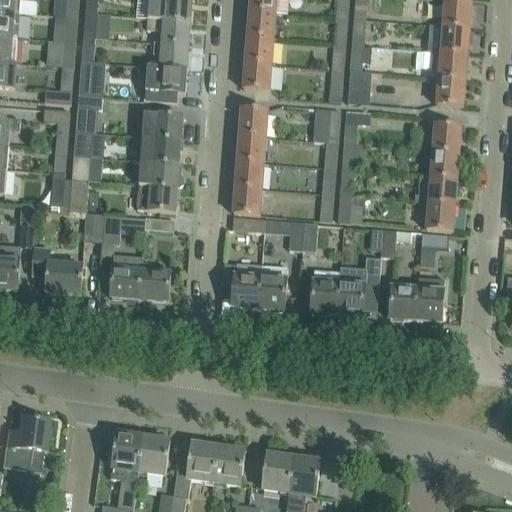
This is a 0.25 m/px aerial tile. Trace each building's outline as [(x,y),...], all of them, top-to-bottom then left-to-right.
[(31,0),(33,0),(0,0),(0,15),(19,17),(20,0),(31,0)] [(97,18),(98,1),(87,0),(86,0),(85,17),(97,18)] [(151,0),(149,21),(165,23),(191,25),(193,1),(186,0),(151,0)] [(287,17),(288,0),(250,0),(249,14),(276,16),(287,17)] [(347,22),(348,0),(337,0),(336,21),(347,22)] [(366,23),(367,0),(356,0),(354,22),(366,23)] [(68,1),(66,21),(77,22),(79,2),(68,1)] [(470,32),(472,5),(445,3),(443,29),(470,32)] [(274,41),(276,16),(249,14),(247,39),(274,41)] [(0,40),(17,42),(19,17),(0,15),(0,40)] [(96,31),(97,18),(85,17),(84,30),(96,31)] [(75,47),(77,22),(66,21),(64,46),(75,47)] [(189,49),(191,25),(165,23),(149,21),(148,31),(156,31),(154,46),(163,47),(162,47),(189,49)] [(345,47),(347,22),(336,21),(333,46),(345,47)] [(377,26),(366,25),(366,23),(354,22),(352,48),(364,49),(375,50),(377,26)] [(467,58),(470,32),(443,29),(441,56),(467,58)] [(95,42),(96,35),(84,34),(83,41),(95,42)] [(272,68),(274,41),(247,39),(245,65),(272,68)] [(0,65),(15,67),(17,42),(0,40),(0,65)] [(73,72),(75,47),(64,46),(62,71),(73,72)] [(187,73),(189,49),(162,47),(163,47),(154,46),(153,58),(161,59),(160,71),(187,73)] [(343,73),(345,47),(333,46),(331,72),(343,73)] [(362,75),(364,49),(352,48),(350,74),(362,75)] [(91,66),(92,51),(82,50),(81,65),(91,66)] [(465,84),(467,58),(441,56),(439,82),(465,84)] [(0,90),(13,92),(15,67),(0,65),(0,90)] [(80,78),(80,83),(104,85),(105,67),(91,66),(81,65),(80,78)] [(269,94),(272,68),(245,65),(243,92),(269,94)] [(148,70),(146,105),(177,107),(178,97),(185,97),(187,73),(160,71),(148,70)] [(70,108),(73,72),(62,71),(59,95),(47,94),(46,106),(70,108)] [(340,100),(343,73),(331,72),(329,99),(340,100)] [(371,76),(362,75),(350,74),(347,107),(368,109),(371,76)] [(463,110),(465,88),(465,84),(439,82),(436,108),(463,110)] [(101,113),(102,101),(78,99),(77,111),(101,113)] [(268,114),(241,112),(239,138),(266,140),(268,114)] [(337,146),(338,120),(339,114),(315,112),(314,126),(328,127),(326,145),(337,146)] [(45,114),(44,125),(68,127),(69,116),(45,114)] [(347,115),(347,121),(345,147),(356,148),(358,127),(370,128),(371,116),(347,115)] [(181,144),(183,119),(145,116),(143,141),(181,144)] [(0,147),(8,148),(9,135),(19,135),(20,124),(0,121),(0,147)] [(77,122),(75,136),(86,137),(86,136),(87,122),(77,122)] [(459,156),(462,130),(435,128),(433,154),(459,156)] [(56,134),(55,152),(66,153),(68,135),(56,134)] [(85,147),(86,137),(75,136),(74,159),(90,161),(90,151),(85,147)] [(264,166),(266,140),(239,138),(237,164),(264,166)] [(179,168),(181,144),(143,141),(141,164),(152,165),(152,166),(179,168)] [(335,172),(337,146),(326,145),(324,171),(335,172)] [(0,172),(6,173),(8,148),(0,147),(0,172)] [(354,174),(356,148),(345,147),(343,173),(354,174)] [(64,177),(66,153),(55,152),(53,177),(64,177)] [(457,182),(459,156),(433,154),(431,180),(457,182)] [(90,161),(74,159),(72,183),(88,185),(90,161)] [(178,178),(179,168),(152,166),(152,165),(141,164),(139,189),(177,192),(177,190),(183,187),(184,181),(178,178)] [(262,193),(264,166),(237,164),(235,190),(262,193)] [(333,198),(335,172),(324,171),(322,197),(333,198)] [(352,200),(354,174),(343,173),(341,199),(352,200)] [(62,209),(64,177),(53,177),(50,208),(62,209)] [(455,209),(457,182),(431,180),(429,206),(455,209)] [(86,216),(88,185),(72,183),(69,216),(85,217),(85,216),(86,216)] [(175,216),(177,192),(139,189),(137,213),(175,216)] [(260,219),(262,199),(262,193),(235,190),(233,217),(260,219)] [(331,224),(333,198),(322,197),(321,223),(331,224)] [(350,226),(352,200),(341,199),(339,226),(350,226)] [(453,235),(455,209),(429,206),(427,233),(453,235)] [(103,247),(105,218),(86,216),(85,216),(85,217),(83,246),(103,247)] [(121,219),(105,218),(103,247),(118,247),(121,219)] [(174,235),(174,224),(146,221),(145,232),(174,235)] [(266,223),(239,221),(238,234),(265,236),(266,223)] [(304,254),(306,226),(292,225),(289,253),(304,254)] [(317,255),(319,227),(306,226),(304,254),(317,255)] [(34,252),(36,229),(22,228),(20,250),(21,250),(21,251),(34,252)] [(349,233),(349,255),(370,256),(371,234),(349,233)] [(397,244),(398,234),(384,233),(382,260),(395,261),(397,244)] [(413,236),(398,234),(397,244),(412,245),(413,236)] [(448,251),(449,239),(423,236),(422,249),(448,251)] [(0,292),(17,294),(21,251),(21,250),(20,250),(0,248),(0,292)] [(142,266),(143,266),(143,261),(114,259),(111,301),(139,303),(142,266)] [(148,267),(143,266),(142,266),(139,303),(168,305),(170,276),(168,275),(168,272),(156,271),(148,267)] [(47,280),(46,296),(81,299),(83,270),(50,267),(49,280),(47,280)] [(260,312),(263,269),(236,268),(224,267),(222,298),(233,299),(232,310),(260,312)] [(287,271),(263,269),(260,312),(284,314),(287,282),(287,271)] [(337,318),(340,286),(312,284),(311,316),(337,318)] [(365,288),(340,286),(337,318),(363,320),(365,288)] [(416,324),(419,292),(392,290),(390,322),(416,324)] [(441,326),(444,294),(419,292),(416,324),(441,326)] [(48,455),(52,425),(40,424),(40,422),(36,422),(36,423),(24,421),(22,436),(10,434),(10,433),(9,433),(3,470),(42,476),(45,455),(48,455)] [(138,475),(143,439),(117,436),(111,482),(126,484),(125,488),(137,490),(139,475),(138,475)] [(165,478),(170,443),(143,439),(138,475),(139,475),(165,478)] [(213,485),(218,450),(192,446),(190,458),(179,457),(174,499),(171,511),(183,511),(185,501),(188,502),(191,482),(213,485)] [(240,489),(245,454),(218,450),(213,485),(240,489)] [(289,496),(293,460),(267,457),(262,492),(289,496)] [(320,464),(293,460),(289,496),(286,511),(302,511),(305,498),(315,499),(320,464)] [(171,511),(174,499),(161,497),(158,511),(171,511)]
